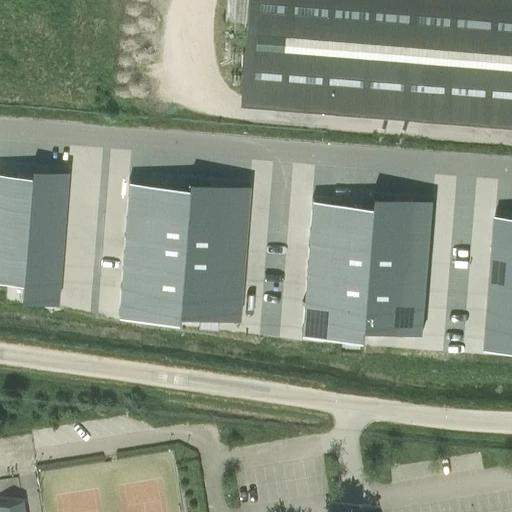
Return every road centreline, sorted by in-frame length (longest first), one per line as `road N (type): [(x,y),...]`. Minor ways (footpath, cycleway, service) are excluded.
road 1 (unclassified): [(511,422),(347,406),(0,353)]
road 2 (residential): [(511,168),(0,128)]
